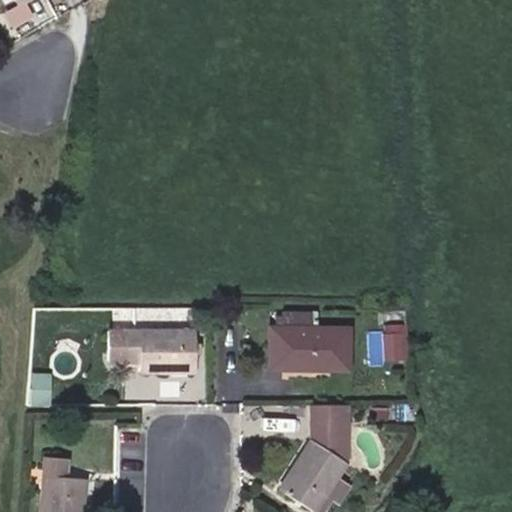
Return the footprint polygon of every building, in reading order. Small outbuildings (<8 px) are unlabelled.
[(271,364),(298,364),(297,379),(350,380),(351,339),(271,338),(271,364)] [(139,382),(193,383),(193,342),(107,342),(107,373),(139,372),(139,382)] [(389,370),(404,370),(403,344),(389,344),(389,370)] [(412,344),(403,344),(404,370),(413,370),(412,344)] [(271,379),(297,379),(298,364),(271,364),(271,379)] [(49,415),(49,400),(30,400),(29,415),(49,415)] [(299,511),(321,511),(347,472),(352,416),(316,416),(312,451),(280,499),(299,511)] [(84,511),(86,485),(71,485),(61,484),(61,464),(47,464),(42,511),(84,511)] [(61,464),(61,484),(71,485),(72,465),(61,464)]
